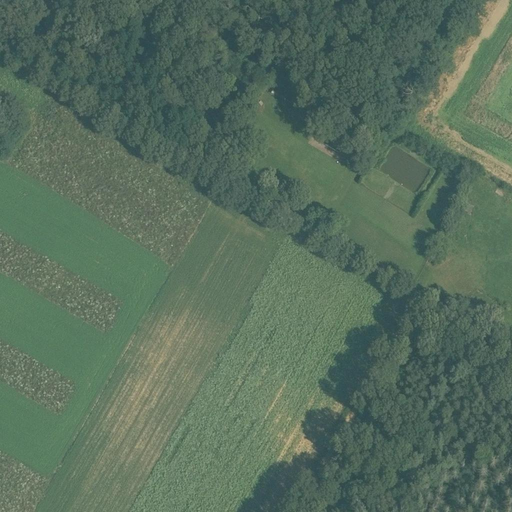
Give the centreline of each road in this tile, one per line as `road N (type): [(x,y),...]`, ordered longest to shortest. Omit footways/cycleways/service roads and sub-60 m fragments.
road 1 (unclassified): [(511,347),(0,40)]
road 2 (track): [(300,511),(420,294)]
